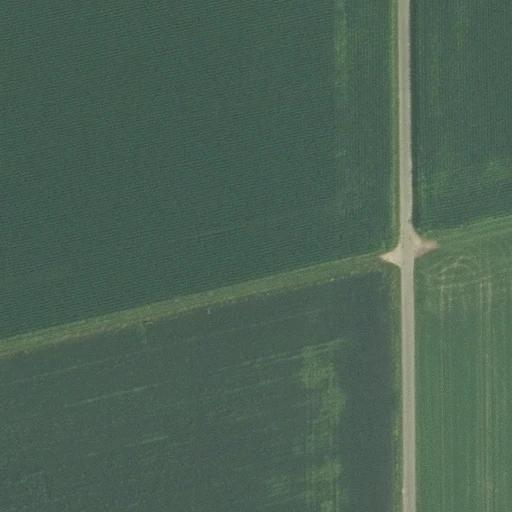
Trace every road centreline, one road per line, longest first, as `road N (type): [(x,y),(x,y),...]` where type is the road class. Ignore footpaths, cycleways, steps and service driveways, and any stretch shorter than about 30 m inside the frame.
road 1 (track): [(511,219),(0,342)]
road 2 (unclassified): [(413,511),(407,0)]
